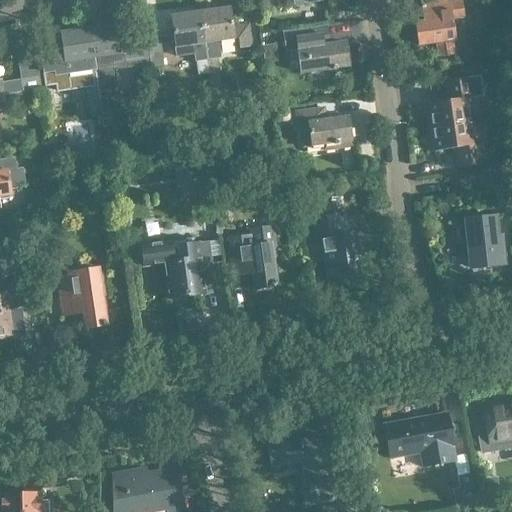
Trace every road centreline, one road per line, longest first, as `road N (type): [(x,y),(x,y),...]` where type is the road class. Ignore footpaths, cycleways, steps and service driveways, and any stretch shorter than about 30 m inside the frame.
road 1 (residential): [(436,343),(401,199),(373,0)]
road 2 (residential): [(188,388),(436,343)]
road 3 (residential): [(0,419),(188,388)]
road 4 (residential): [(231,511),(188,388)]
